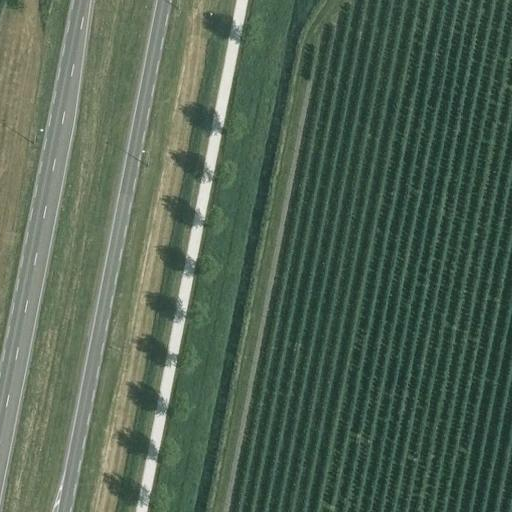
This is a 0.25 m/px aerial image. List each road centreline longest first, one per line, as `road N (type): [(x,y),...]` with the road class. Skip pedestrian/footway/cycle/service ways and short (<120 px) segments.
road 1 (primary): [(61,511),(163,0)]
road 2 (primary): [(78,0),(0,400)]
